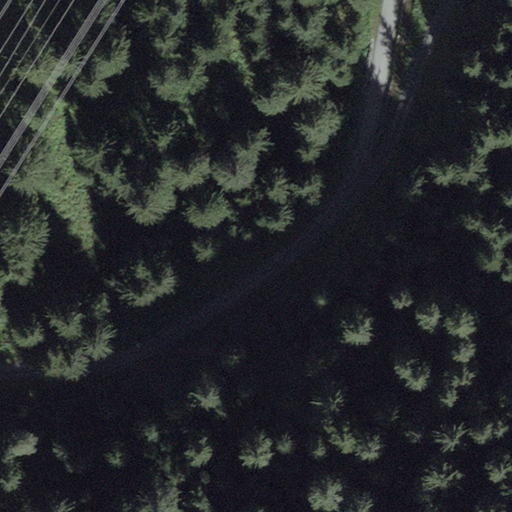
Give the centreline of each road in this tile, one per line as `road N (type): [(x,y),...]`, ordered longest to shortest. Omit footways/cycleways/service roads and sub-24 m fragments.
road 1 (track): [(389,0),(347,196),(269,276),(152,347),(90,364),(0,370)]
road 2 (track): [(452,0),(394,138),(347,196)]
